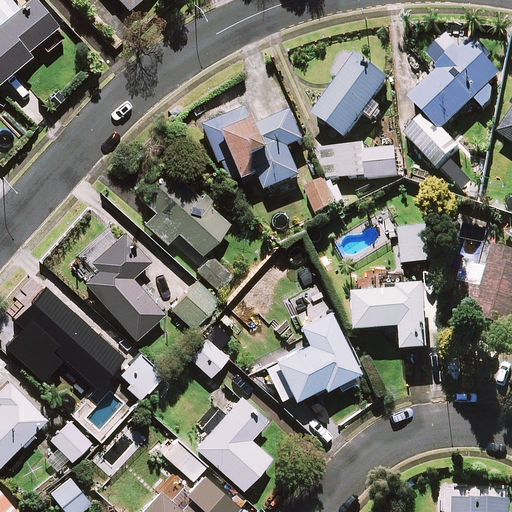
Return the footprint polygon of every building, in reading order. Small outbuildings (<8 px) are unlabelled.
[(56,26),(34,0),(26,0),(0,22),(0,79),(31,54),(28,50),(56,26)] [(117,0),(127,10),(138,0),(117,0)] [(500,77),(470,46),(455,51),(435,71),(439,75),(410,103),(426,119),(406,139),(438,171),(459,150),(443,134),(475,102),(484,111),(497,98),(488,89),(500,77)] [(331,80),(337,84),(314,118),(350,142),(367,116),(373,120),(380,110),(374,106),(390,82),(354,58),(345,53),(331,80)] [(261,129),(247,99),(214,115),(198,122),(217,163),(228,158),(239,183),(258,174),(267,195),(302,179),(289,152),(304,145),(290,115),(261,129)] [(511,116),(498,137),(511,146),(511,116)] [(315,151),(315,154),(327,182),(367,180),(399,179),(398,153),(366,154),(366,149),(315,151)] [(229,223),(170,170),(142,202),(154,213),(144,225),(165,244),(175,233),(201,255),(229,223)] [(336,209),(326,183),(306,191),(316,216),(336,209)] [(421,232),(400,234),(402,267),(424,266),(421,232)] [(149,261),(124,233),(90,263),(97,270),(83,283),(134,339),(162,314),(130,277),(149,261)] [(511,255),(494,250),(488,271),(460,262),(455,279),(445,312),(509,331),(511,332),(511,255)] [(209,253),(193,268),(210,287),(227,272),(209,253)] [(220,303),(197,281),(170,309),(194,331),(220,303)] [(354,296),(354,335),(402,334),(402,356),(430,355),(429,288),(399,289),(399,295),(354,296)] [(104,342),(54,295),(22,330),(41,348),(46,343),(77,372),(104,342)] [(361,379),(328,312),(298,326),(307,344),(273,360),(275,364),(265,369),(280,400),(290,395),(292,400),(333,379),(339,390),(361,379)] [(227,358),(207,338),(188,358),(208,377),(227,358)] [(159,377),(138,355),(118,375),(139,397),(159,377)] [(0,463),(47,419),(8,378),(0,385),(0,463)] [(264,421),(238,398),(194,447),(240,489),(268,458),(248,440),(264,421)] [(72,436),(63,426),(49,439),(70,462),(91,443),(79,430),(72,436)] [(204,466),(174,441),(162,455),(191,480),(204,466)] [(227,511),(235,505),(201,474),(184,493),(204,511),(227,511)] [(78,511),(90,503),(69,478),(50,494),(64,511),(78,511)] [(0,511),(12,511),(15,510),(0,490),(0,511)] [(179,510),(159,492),(140,511),(192,511),(184,504),(179,510)] [(510,511),(511,505),(455,503),(454,511),(510,511)]
